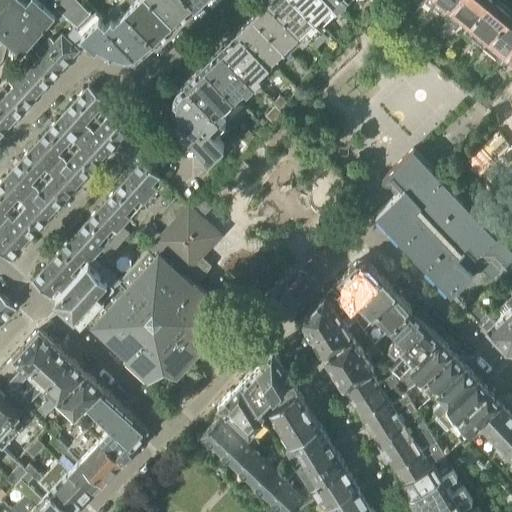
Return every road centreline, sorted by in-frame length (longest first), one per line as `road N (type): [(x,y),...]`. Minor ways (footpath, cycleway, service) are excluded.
road 1 (residential): [(173,427),(364,233),(511,378)]
road 2 (residential): [(11,277),(150,130),(153,107),(136,93)]
road 3 (residential): [(136,93),(105,65),(80,67),(10,138),(0,162)]
road 4 (residential): [(173,427),(38,302)]
road 5 (residential): [(231,0),(136,93)]
road 6 (residential): [(88,511),(173,427)]
